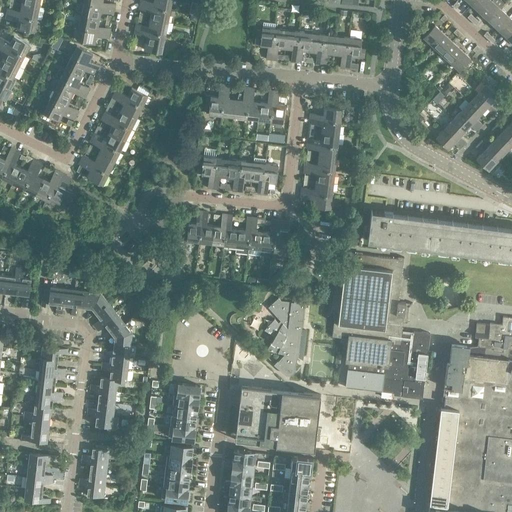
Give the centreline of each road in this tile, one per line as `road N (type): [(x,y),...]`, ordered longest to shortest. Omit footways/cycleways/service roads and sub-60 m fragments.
road 1 (residential): [(0,314),(76,326),(86,337),(67,511)]
road 2 (residential): [(300,80),(114,60)]
road 3 (residential): [(114,60),(67,157),(0,123)]
road 4 (tertiary): [(386,89),(391,113),(415,145),(511,199)]
road 5 (residential): [(421,511),(441,342)]
road 6 (residential): [(209,511),(224,384)]
road 7 (residential): [(287,204),(300,80)]
